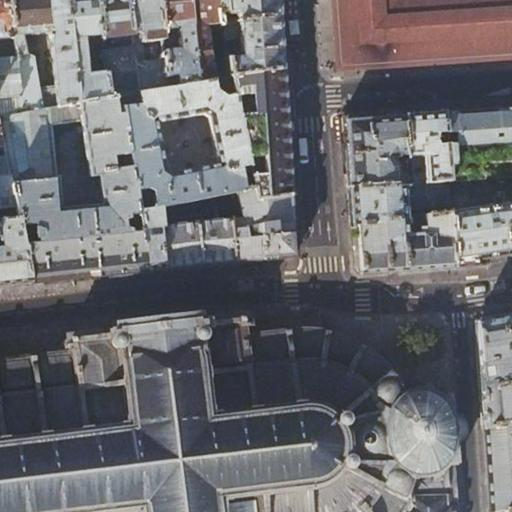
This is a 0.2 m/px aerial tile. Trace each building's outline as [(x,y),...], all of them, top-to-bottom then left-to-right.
[(0,0),(0,39),(14,39),(13,37),(8,0),(0,0)] [(8,0),(13,37),(23,36),(49,34),(72,32),(67,0),(8,0)] [(67,0),(72,32),(79,103),(110,99),(107,73),(105,73),(87,75),(83,38),(101,37),(103,36),(99,0),(67,0)] [(127,0),(99,0),(103,36),(101,37),(101,39),(113,38),(132,35),(131,28),(127,0)] [(127,0),(131,28),(138,27),(140,43),(141,43),(160,41),(156,0),(127,0)] [(156,0),(160,41),(162,60),(165,90),(195,86),(186,0),(156,0)] [(186,0),(195,86),(211,82),(205,30),(222,26),(222,22),(221,13),(218,0),(186,0)] [(218,0),(221,13),(237,13),(237,21),(277,18),(275,0),(218,0)] [(511,0),(332,0),(338,69),(352,68),(403,64),(448,61),(511,56),(511,0)] [(277,18),(237,21),(222,22),(224,41),(239,39),(239,44),(235,44),(236,50),(239,49),(240,58),(227,60),(229,78),(281,70),(279,45),(277,18)] [(79,103),(72,32),(49,34),(55,85),(57,108),(77,104),(79,103)] [(133,47),(132,35),(113,38),(113,42),(102,43),(103,51),(133,47)] [(26,54),(23,36),(13,37),(14,39),(21,114),(57,108),(55,85),(38,87),(34,59),(26,54)] [(0,117),(21,114),(14,39),(0,39),(0,117)] [(162,60),(160,41),(141,43),(143,62),(162,60)] [(133,47),(103,51),(105,73),(107,73),(110,99),(113,98),(138,94),(135,63),(133,47)] [(162,60),(143,62),(135,63),(138,94),(165,90),(162,60)] [(281,70),(229,78),(233,97),(246,156),(256,154),(256,160),(262,160),(262,164),(248,166),(253,189),(255,200),(290,196),(287,155),(281,70)] [(165,90),(138,94),(139,106),(122,109),(123,115),(147,271),(154,271),(163,270),(159,229),(161,229),(160,208),(253,189),(248,166),(246,156),(233,97),(223,99),(213,92),(211,82),(195,86),(165,90)] [(116,116),(113,98),(110,99),(79,103),(77,104),(80,122),(90,177),(98,176),(103,207),(59,211),(56,179),(10,183),(15,208),(17,218),(30,283),(103,276),(147,271),(123,115),(116,116)] [(80,122),(77,104),(57,108),(21,114),(0,117),(0,130),(3,147),(5,159),(10,183),(56,179),(51,125),(80,122)] [(511,106),(503,108),(442,112),(447,181),(511,176),(511,106)] [(418,114),(404,115),(408,162),(408,168),(409,184),(447,181),(442,112),(418,114)] [(403,163),(408,162),(404,115),(377,117),(341,119),(344,165),(346,189),(409,184),(408,168),(396,169),(390,157),(403,157),(403,163)] [(0,147),(3,147),(0,130),(0,209),(15,208),(10,183),(5,159),(0,159),(0,147)] [(449,207),(447,181),(409,184),(346,189),(348,211),(351,251),(352,271),(357,275),(430,271),(454,269),(450,212),(406,218),(405,211),(449,207)] [(292,225),(290,196),(255,200),(253,189),(160,208),(161,229),(159,229),(163,270),(214,265),(235,263),(279,259),(294,257),(292,225)] [(511,204),(450,212),(454,269),(490,265),(489,258),(511,254),(511,204)] [(17,218),(0,220),(0,285),(9,285),(30,283),(17,218)] [(483,428),(511,424),(511,314),(486,319),(476,321),(478,355),(482,413),(483,428)] [(0,511),(455,511),(455,496),(454,487),(453,474),(453,465),(455,465),(454,445),(457,443),(461,440),(464,436),(465,431),(465,426),(463,422),(460,418),(455,415),(451,414),(450,395),(440,397),(428,391),(427,384),(399,387),(395,380),(388,370),(375,357),(363,348),(358,345),(344,338),(329,333),(323,332),(320,331),(318,315),(278,320),(249,323),(248,322),(247,321),(246,320),(245,320),(244,315),(234,317),(234,319),(204,322),(204,319),(197,321),(196,315),(155,320),(112,325),(113,331),(105,332),(106,334),(84,337),(76,338),(76,336),(65,337),(64,345),(62,345),(62,354),(0,360),(0,511)] [(507,509),(511,508),(511,424),(483,428),(486,464),(489,511),(507,509)]
